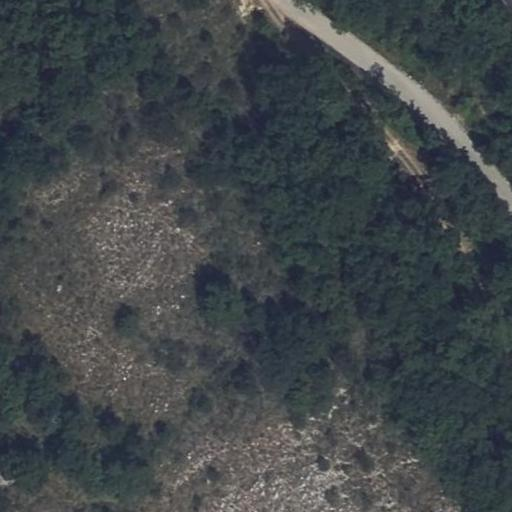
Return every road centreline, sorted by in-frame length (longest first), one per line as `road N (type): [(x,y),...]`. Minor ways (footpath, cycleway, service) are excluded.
road 1 (track): [(274,0),(283,26),(384,131),(457,232),(511,333)]
road 2 (tertiary): [(511,195),(384,70),(294,0)]
